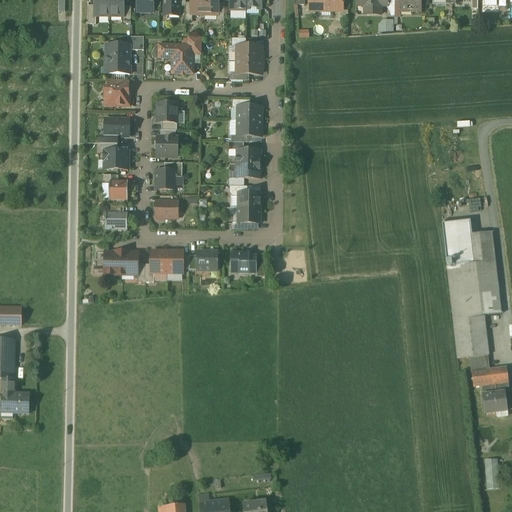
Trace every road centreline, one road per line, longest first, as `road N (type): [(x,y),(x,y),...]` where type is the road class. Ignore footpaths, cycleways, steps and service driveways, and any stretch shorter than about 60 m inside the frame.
road 1 (residential): [(66,511),(76,0)]
road 2 (residential): [(275,90),(275,238),(143,242),(144,90)]
road 3 (residential): [(511,130),(485,132),(511,343)]
road 4 (residential): [(144,90),(275,90)]
